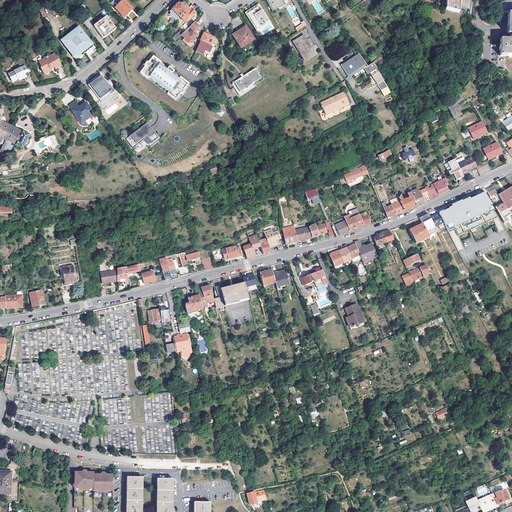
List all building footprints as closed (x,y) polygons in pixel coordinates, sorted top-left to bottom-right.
[(121,2),(115,8),(124,17),(132,9),(123,0),(123,1),(121,2)] [(281,0),(267,0),(273,10),(278,8),(279,8),(281,9),(283,8),(284,6),(283,5),(284,4),(281,0)] [(365,0),(364,2),(362,3),(366,8),(373,2),(371,0),(370,1),(369,0),(365,0)] [(459,13),(460,0),(459,0),(446,0),(446,9),(459,13)] [(179,17),(187,8),(182,3),(178,3),(172,9),(179,17)] [(259,4),(245,12),(257,31),(271,23),(259,4)] [(187,8),(179,17),(186,23),(195,14),(191,10),(190,11),(187,8)] [(179,17),(172,9),(169,12),(176,20),(179,17)] [(509,11),(508,11),(507,37),(507,39),(500,39),(500,56),(511,55),(511,13),(509,14),(509,11)] [(105,16),(93,26),(94,27),(106,18),(105,16)] [(106,18),(94,27),(102,38),(115,28),(106,18)] [(195,33),(199,28),(200,28),(195,22),(183,34),(181,36),(184,38),(183,39),(188,44),(193,44),(196,40),(195,39),(198,36),(195,33)] [(246,27),(234,34),(241,47),(254,39),(246,27)] [(63,41),(79,29),(78,28),(62,41),(62,42),(63,41)] [(115,28),(102,38),(103,38),(115,29),(115,28)] [(79,29),(63,41),(75,56),(84,49),(87,52),(90,55),(96,50),(79,29)] [(176,41),(179,37),(181,36),(183,34),(180,31),(173,38),(176,41)] [(213,38),(204,33),(200,40),(197,47),(195,54),(198,56),(199,54),(203,53),(211,57),(214,51),(212,50),(213,48),(211,46),(212,43),(211,42),(213,38)] [(189,47),(193,44),(188,44),(183,39),(184,38),(181,36),(179,37),(189,47)] [(302,58),(313,52),(305,36),(294,41),(302,58)] [(76,60),(87,52),(84,49),(75,56),(63,41),(62,42),(76,60)] [(497,44),(483,44),(483,61),(486,63),(497,65),(497,44)] [(45,59),(40,63),(43,67),(41,68),(46,74),(52,71),(51,70),(55,67),(56,69),(62,66),(55,54),(49,57),(48,55),(44,58),(45,59)] [(343,65),(351,78),(364,70),(368,67),(360,55),(343,65)] [(188,84),(180,78),(178,79),(172,74),(173,72),(168,68),(166,70),(160,64),(161,63),(153,56),(148,62),(147,61),(144,65),(145,66),(140,72),(148,79),(149,77),(168,92),(167,94),(175,101),(180,94),(182,95),(185,91),(183,90),(188,84)] [(366,74),(367,74),(369,72),(383,96),(389,92),(374,63),(368,67),(364,70),(366,74)] [(29,72),(26,65),(10,74),(14,82),(20,79),(21,81),(23,80),(22,78),(27,76),(26,74),(29,72)] [(235,82),(241,92),(262,78),(255,69),(235,82)] [(89,85),(100,100),(109,93),(111,95),(115,92),(110,85),(109,85),(102,75),(89,85)] [(345,92),(321,102),(322,105),(321,105),(322,106),(323,106),(326,114),(350,104),(345,92)] [(111,96),(111,95),(109,93),(100,100),(102,103),(111,96)] [(448,106),(453,118),(459,115),(458,113),(460,112),(457,107),(463,104),(462,100),(448,106)] [(87,102),(83,104),(83,105),(83,108),(81,109),(76,101),(69,106),(80,125),(85,122),(88,126),(91,124),(92,120),(90,118),(92,117),(89,111),(91,110),(87,102)] [(222,117),(225,111),(219,108),(216,113),(222,117)] [(507,129),(511,126),(511,116),(502,122),(507,129)] [(0,136),(7,140),(13,127),(0,120),(0,136)] [(482,122),(468,128),(473,139),(487,132),(482,122)] [(147,123),(126,139),(133,148),(134,149),(135,149),(136,149),(136,150),(137,149),(138,148),(139,147),(139,148),(140,146),(139,145),(139,144),(143,140),(149,147),(159,139),(147,123)] [(30,135),(13,127),(7,140),(2,150),(5,152),(10,142),(23,148),(30,135)] [(497,143),(483,150),(488,161),(502,154),(497,143)] [(403,161),(400,154),(403,152),(402,149),(405,147),(407,150),(411,149),(414,156),(417,154),(414,147),(404,144),(400,145),(396,155),(400,162),(403,161)] [(403,152),(400,154),(403,161),(414,156),(411,149),(407,150),(405,147),(402,149),(403,152)] [(390,148),(377,154),(379,157),(373,160),(374,163),(380,161),(385,159),(386,161),(389,160),(388,157),(393,155),(390,148)] [(416,159),(414,156),(403,161),(405,164),(408,163),(410,166),(414,165),(412,161),(416,159)] [(461,174),(467,171),(476,167),(471,157),(469,158),(465,160),(457,164),(461,174)] [(457,164),(456,161),(455,160),(448,163),(450,166),(447,168),(450,174),(452,174),(453,173),(456,180),(463,177),(461,174),(457,164)] [(345,180),(347,185),(356,182),(355,179),(368,174),(363,163),(361,164),(362,166),(344,175),(345,180)] [(480,176),(491,171),(488,163),(477,169),(480,176)] [(211,175),(218,173),(216,167),(209,170),(211,175)] [(476,167),(467,171),(467,173),(469,172),(471,176),(473,175),(471,171),(477,169),(476,167)] [(256,177),(252,169),(240,174),(242,181),(240,182),(242,186),(244,185),(245,188),(251,186),(250,183),(257,181),(257,182),(262,180),(260,175),(256,177)] [(343,175),(333,178),(335,183),(345,180),(344,175),(343,175)] [(435,196),(442,192),(447,189),(446,187),(448,185),(445,179),(433,184),(434,186),(431,188),(435,196)] [(316,191),(313,184),(303,187),(307,199),(313,197),(311,193),(315,191),(316,191)] [(442,192),(435,196),(431,188),(434,186),(433,184),(428,187),(429,188),(433,196),(434,198),(435,198),(448,191),(447,189),(442,192)] [(485,188),(486,190),(491,188),(494,194),(496,193),(491,185),(490,185),(485,188)] [(426,190),(425,188),(418,191),(417,188),(410,191),(410,192),(416,206),(426,202),(423,196),(428,194),(426,190)] [(491,188),(486,190),(490,196),(494,194),(491,188)] [(498,197),(503,205),(507,212),(511,208),(511,189),(498,197)] [(313,197),(307,199),(309,204),(319,201),(315,191),(311,193),(313,197)] [(401,196),(398,197),(404,211),(407,210),(407,211),(410,210),(413,208),(416,206),(410,192),(407,194),(408,196),(403,198),(401,196)] [(448,210),(439,214),(443,223),(449,233),(455,230),(458,236),(465,233),(463,230),(467,228),(468,229),(470,228),(471,230),(483,225),(481,221),(485,220),(487,223),(498,218),(483,192),(476,195),(477,197),(470,200),(469,198),(462,202),(462,203),(461,204),(459,205),(459,203),(451,207),(452,208),(448,210)] [(404,211),(398,197),(396,198),(398,202),(391,205),(396,215),(400,213),(401,213),(402,213),(402,212),(404,211)] [(385,202),(381,203),(388,219),(389,219),(392,217),(392,216),(396,215),(391,205),(387,207),(385,202)] [(503,205),(497,208),(508,227),(511,225),(511,219),(507,212),(503,205)] [(348,215),(344,217),(345,220),(349,230),(351,230),(363,225),(360,218),(357,209),(347,212),(348,215)] [(428,214),(430,219),(439,214),(437,210),(435,211),(428,214)] [(430,219),(434,228),(443,223),(439,214),(430,219)] [(360,218),(363,225),(363,226),(371,224),(367,215),(360,218)] [(331,221),(333,225),(345,220),(344,217),(343,216),(331,221)] [(332,226),(336,237),(343,234),(350,231),(349,230),(345,220),(333,225),(332,226)] [(323,222),(316,225),(319,235),(323,234),(327,233),(323,222)] [(308,227),(311,237),(319,235),(316,225),(308,227)] [(409,231),(415,244),(429,237),(423,225),(409,231)] [(288,244),(297,241),(295,231),(293,226),(284,228),(285,232),(283,233),(286,244),(288,244)] [(306,239),(311,237),(308,227),(295,231),(297,241),(306,239)] [(266,239),(269,246),(276,243),(277,246),(278,246),(280,245),(281,249),(284,248),(278,230),(274,232),(272,228),(263,231),(266,239)] [(389,231),(377,235),(378,237),(374,239),(378,247),(393,240),(389,231)] [(240,241),(247,259),(256,257),(253,249),(254,249),(261,246),(261,245),(257,235),(240,241)] [(271,252),(270,249),(269,246),(266,239),(262,240),(264,244),(261,245),(261,246),(264,254),(269,253),(270,252),(271,252)] [(371,244),(363,248),(361,248),(358,241),(354,242),(355,245),(361,259),(362,261),(376,255),(371,244)] [(238,245),(222,250),(224,260),(232,258),(241,255),(238,245)] [(346,248),(351,260),(352,263),(361,259),(355,245),(351,246),(349,247),(348,248),(348,247),(346,248)] [(342,250),(338,252),(343,263),(343,264),(351,260),(346,248),(343,250),(342,250)] [(199,252),(198,250),(194,251),(185,253),(187,260),(192,259),(192,261),(195,260),(194,258),(199,257),(198,253),(199,252)] [(329,255),(334,267),(343,263),(338,252),(338,251),(329,255)] [(179,254),(179,256),(182,264),(188,263),(187,260),(185,253),(179,254)] [(166,259),(171,278),(172,280),(179,278),(178,276),(178,274),(176,267),(177,267),(175,262),(173,263),(172,257),(171,255),(165,257),(166,259)] [(417,256),(406,260),(411,270),(421,265),(417,256)] [(202,260),(205,270),(214,267),(211,258),(202,260)] [(166,280),(171,278),(166,259),(160,261),(165,280),(166,280)] [(127,268),(128,273),(141,271),(140,267),(139,264),(127,268)] [(74,265),(62,266),(64,281),(64,284),(70,283),(71,285),(76,284),(74,265)] [(180,274),(180,276),(191,273),(189,266),(178,269),(180,274)] [(421,274),(410,279),(412,283),(430,275),(426,266),(419,269),(421,274)] [(117,269),(117,281),(120,281),(120,278),(125,278),(125,282),(128,281),(128,273),(127,268),(117,269)] [(328,284),(321,268),(313,271),(313,274),(304,278),(307,285),(315,282),(318,289),(328,284)] [(408,274),(410,279),(421,274),(419,269),(408,274)] [(272,270),(260,273),(263,286),(275,283),(273,273),(272,270)] [(116,271),(100,272),(102,283),(116,281),(116,271)] [(141,274),(144,286),(150,284),(150,283),(157,280),(155,273),(153,274),(152,271),(146,272),(141,274)] [(278,272),(273,273),(275,283),(277,288),(282,286),(289,285),(285,271),(278,273),(278,272)] [(136,275),(139,287),(144,286),(141,274),(136,275)] [(407,285),(412,283),(410,279),(408,274),(403,276),(407,285)] [(246,287),(256,285),(254,275),(243,278),(244,282),(245,284),(246,287)] [(440,281),(443,285),(450,281),(447,276),(440,281)] [(220,290),(224,305),(235,303),(235,304),(238,303),(238,302),(249,299),(247,292),(246,287),(245,284),(220,290)] [(220,288),(219,285),(214,287),(215,291),(214,291),(216,298),(219,308),(220,308),(221,311),(226,310),(225,306),(224,305),(220,290),(220,288)] [(199,296),(203,308),(207,306),(207,305),(215,303),(214,299),(210,286),(201,288),(202,290),(198,291),(199,296)] [(41,290),(30,293),(33,307),(44,304),(41,290)] [(69,291),(61,293),(63,300),(71,299),(69,291)] [(22,307),(22,295),(17,295),(6,296),(6,297),(6,308),(22,307)] [(207,323),(203,308),(199,296),(188,298),(189,303),(185,305),(187,313),(200,310),(200,311),(203,324),(207,323)] [(316,303),(310,305),(314,315),(319,313),(316,303)] [(345,316),(348,324),(362,319),(356,303),(344,307),(348,315),(345,316)] [(163,309),(160,310),(162,320),(169,319),(168,309),(163,309)] [(160,310),(148,313),(150,324),(155,322),(155,325),(158,324),(157,322),(162,321),(162,320),(160,310)] [(179,350),(178,349),(181,348),(182,353),(183,356),(184,358),(191,356),(187,334),(182,335),(182,334),(178,335),(176,336),(177,337),(175,338),(176,340),(177,339),(178,343),(175,344),(174,342),(170,343),(171,351),(179,350)] [(13,375),(8,374),(5,390),(9,391),(10,390),(13,375)] [(440,411),(436,413),(439,419),(439,420),(447,416),(446,413),(446,412),(445,409),(440,411)] [(110,491),(113,491),(114,474),(107,474),(105,472),(102,472),(101,474),(95,474),(95,472),(88,471),(87,470),(83,470),(82,471),(75,471),(75,484),(73,484),(73,487),(75,488),(78,489),(80,491),(89,491),(91,489),(93,490),(93,491),(96,491),(98,493),(107,494),(110,491)] [(11,472),(0,471),(0,492),(10,493),(11,472)] [(126,511),(141,511),(143,477),(127,477),(126,502),(126,511)] [(172,511),(173,505),(173,486),(173,480),(158,479),(157,511),(172,511)] [(256,492),(258,501),(266,499),(264,490),(256,492)] [(497,504),(497,505),(509,500),(505,490),(493,495),(497,504)] [(257,501),(258,501),(256,492),(255,492),(247,493),(250,504),(257,502),(257,501)] [(481,509),(482,511),(483,511),(493,508),(492,506),(497,504),(493,495),(488,497),(488,496),(482,498),(483,499),(477,501),(481,509)] [(466,503),(469,509),(469,511),(475,511),(477,511),(481,509),(477,501),(476,498),(466,503)] [(209,511),(210,503),(194,502),(193,511),(209,511)]
